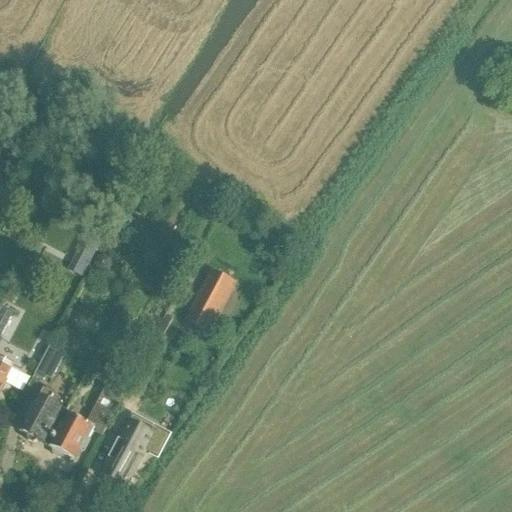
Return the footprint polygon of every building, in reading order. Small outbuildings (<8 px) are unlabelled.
[(0,158),(8,144),(0,139),(0,158)] [(88,244),(72,274),(85,281),(90,266),(99,249),(88,244)] [(113,265),(111,259),(104,255),(97,257),(94,264),(96,271),(103,274),(109,272),(113,265)] [(185,321),(209,335),(237,284),(212,270),(185,321)] [(0,302),(0,334),(3,336),(17,308),(1,300),(0,302)] [(42,380),(45,379),(50,382),(66,354),(51,346),(35,376),(42,380)] [(0,391),(5,381),(5,380),(14,362),(0,354),(0,391)] [(65,413),(47,446),(53,449),(53,454),(59,458),(60,457),(64,455),(75,461),(80,450),(83,452),(93,432),(103,437),(124,395),(107,387),(87,425),(65,413)] [(44,444),(47,446),(65,413),(62,412),(63,409),(50,402),(54,395),(44,390),(21,432),(27,436),(28,441),(34,444),(38,441),(44,444)] [(102,475),(107,478),(109,479),(107,483),(115,488),(117,484),(125,488),(143,454),(142,454),(148,443),(126,431),(120,442),(119,442),(102,475)]
